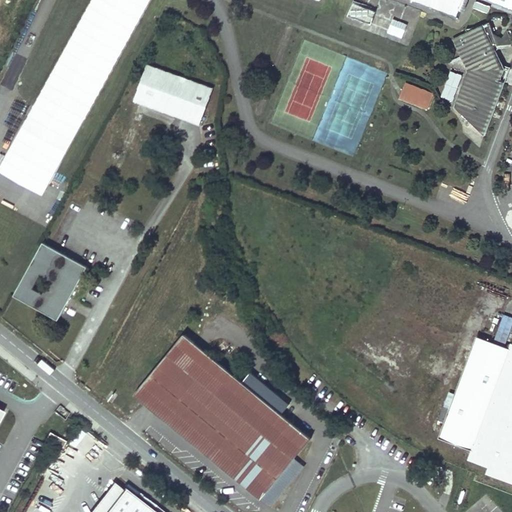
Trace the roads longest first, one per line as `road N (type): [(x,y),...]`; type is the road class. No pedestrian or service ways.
road 1 (unclassified): [(0,333),(224,511)]
road 2 (unknown): [(63,384),(181,179),(190,132)]
